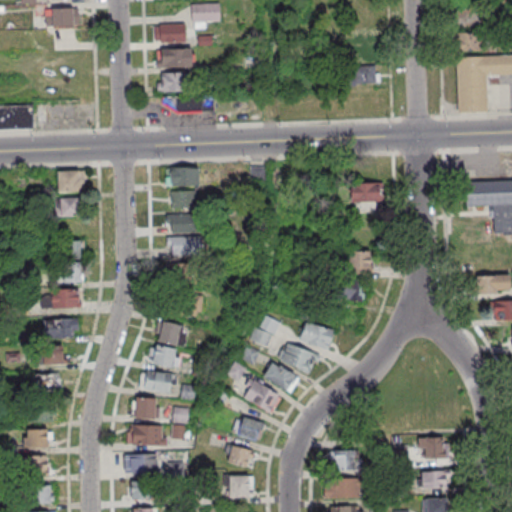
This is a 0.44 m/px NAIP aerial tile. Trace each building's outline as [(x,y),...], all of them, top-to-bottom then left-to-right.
[(219,3),(191,3),(191,28),(206,28),(206,22),(219,22),(219,3)] [(44,26),(76,26),(76,8),(35,8),(35,18),(44,18),(44,26)] [(154,23),(154,42),(184,42),(184,23),(154,23)] [(457,50),(482,49),(482,32),(457,33),(457,50)] [(353,44),(353,63),(375,63),(375,44),(353,44)] [(156,67),(191,67),(191,47),(156,47),(156,67)] [(511,55),(455,56),(456,112),(487,112),(487,85),(498,85),(498,75),(511,74),(511,55)] [(378,83),(378,67),(351,67),(351,83),(378,83)] [(156,72),(156,91),(187,91),(187,72),(156,72)] [(161,111),(214,111),(214,96),(161,96),(161,111)] [(0,128),(33,129),(33,105),(0,104),(0,128)] [(198,186),(198,167),(165,167),(165,186),(198,186)] [(57,170),(57,192),(80,192),(80,170),(57,170)] [(511,180),(466,181),(466,205),(493,205),(493,233),(511,233),(511,180)] [(382,182),(350,182),(350,201),(382,201),(382,182)] [(170,190),(170,207),(195,207),(195,190),(170,190)] [(77,197),(60,197),(60,216),(77,216),(77,197)] [(197,232),(197,214),(166,214),(166,232),(197,232)] [(201,236),(167,236),(167,255),(201,255),(201,236)] [(81,241),(60,241),(60,282),(80,282),(81,241)] [(368,253),(351,253),(351,272),(368,272),(368,253)] [(198,314),(200,265),(170,264),(168,313),(198,314)] [(476,276),(476,293),(510,293),(510,276),(476,276)] [(79,307),(79,290),(41,290),(41,307),(79,307)] [(492,320),(511,319),(511,301),(492,301),(492,320)] [(43,319),(43,337),(77,337),(77,319),(43,319)] [(298,339),(326,350),(333,330),(305,320),(298,339)] [(183,322),(154,322),(154,344),(183,344),(183,322)] [(310,374),(319,355),(285,339),(276,358),(310,374)] [(177,366),(178,347),(149,346),(148,365),(177,366)] [(65,364),(65,349),(36,349),(36,364),(65,364)] [(288,393),(298,377),(271,360),(261,376),(288,393)] [(139,388),(169,391),(171,372),(141,369),(139,388)] [(55,392),(55,373),(32,373),(32,392),(55,392)] [(281,394),(248,379),(240,397),(272,412),(281,394)] [(185,399),(192,396),(188,385),(181,388),(185,399)] [(132,417),(156,417),(156,398),(132,398),(132,417)] [(27,406),(26,422),(51,422),(52,407),(27,406)] [(184,423),(186,410),(174,408),(172,421),(184,423)] [(263,424),(238,414),(231,432),(256,442),(263,424)] [(165,445),(165,425),(127,425),(127,445),(165,445)] [(171,437),(184,439),(186,427),(173,426),(171,437)] [(48,449),(48,430),(24,430),(24,449),(48,449)] [(419,458),(446,458),(446,437),(419,437),(419,458)] [(253,450),(230,445),(226,462),(249,467),(253,450)] [(354,450),(331,450),(331,469),(354,469),(354,450)] [(156,455),(123,455),(123,475),(156,475),(156,455)] [(21,457),(21,473),(47,473),(47,457),(21,457)] [(447,470),(420,470),(420,487),(447,487),(447,470)] [(252,475),(227,475),(227,497),(252,497),(252,475)] [(359,497),(359,477),(324,477),(324,497),(359,497)] [(129,483),(129,501),(153,501),(153,483),(129,483)] [(33,486),(33,504),(50,504),(50,486),(33,486)] [(420,497),(420,511),(446,511),(447,497),(420,497)]
